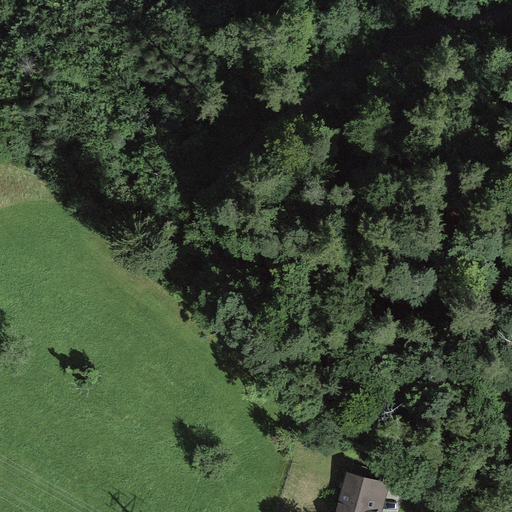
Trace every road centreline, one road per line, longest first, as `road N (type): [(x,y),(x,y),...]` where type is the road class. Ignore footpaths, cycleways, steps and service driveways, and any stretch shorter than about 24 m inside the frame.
road 1 (track): [(511,13),(358,71),(259,133),(215,194)]
road 2 (track): [(319,271),(401,250),(511,264)]
